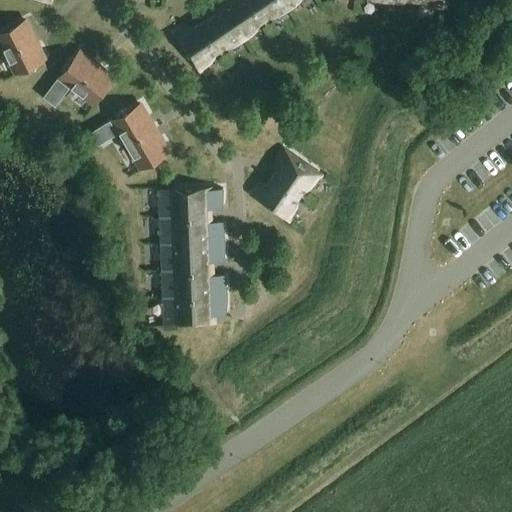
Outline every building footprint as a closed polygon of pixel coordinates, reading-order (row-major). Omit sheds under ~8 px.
[(213,11),(211,14),(214,18),(203,25),(201,21),(200,22),(202,25),(192,32),(189,28),(185,29),(181,31),(177,33),(176,34),(201,71),(202,70),(198,64),(219,50),(223,56),(224,56),(220,49),(241,35),(245,42),(246,41),(242,35),(263,21),(267,27),(268,26),(264,20),(285,6),(290,12),(291,11),(287,5),(294,0),(240,0),(236,3),(234,0),(228,0),(227,1),(224,2),(221,4),(218,6),(215,8),(213,11)] [(360,0),(361,1),(362,1),(361,0),(387,0),(387,4),(388,4),(388,0),(414,0),(414,7),(415,7),(415,0),(420,0),(441,2),(440,10),(442,10),(442,0),(360,0)] [(0,32),(0,37),(17,71),(43,58),(25,20),(0,32)] [(61,76),(94,102),(112,78),(79,52),(61,76)] [(114,119),(142,166),(167,151),(139,104),(114,119)] [(283,167),(276,177),(273,175),(272,176),(275,179),(269,189),(265,186),(261,189),(258,192),(255,196),(255,197),(292,221),(293,220),(287,216),(301,195),(307,199),(308,198),(301,194),(315,173),(321,177),(322,175),(285,151),(284,152),(282,156),(280,160),(279,164),(283,167)] [(211,230),(210,227),(205,227),(204,214),(209,214),(209,213),(204,213),(204,201),(209,200),(210,196),(211,192),(211,188),(211,186),(166,188),(166,189),(174,189),(174,214),(167,214),(167,216),(174,215),(175,241),(168,241),(168,242),(175,242),(176,267),(169,268),(169,269),(176,269),(177,294),(170,294),(170,296),(177,295),(178,322),(208,321),(207,307),(212,307),(213,304),(214,300),(214,297),(214,294),(214,290),(213,287),(213,283),(211,280),(206,280),(206,268),(210,268),(210,266),(206,266),(206,254),(210,254),(211,250),(212,247),(212,244),(213,240),(212,237),(212,233),(211,230)]
